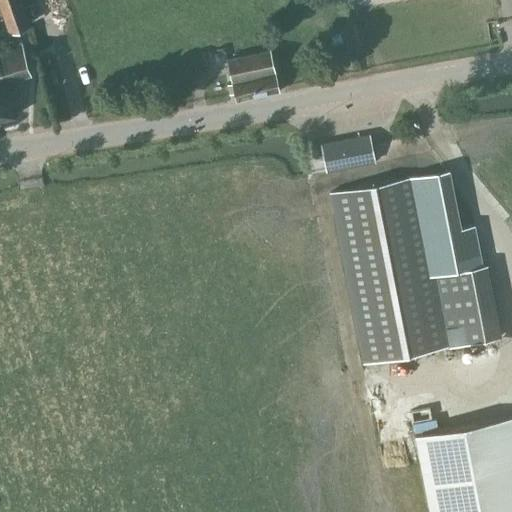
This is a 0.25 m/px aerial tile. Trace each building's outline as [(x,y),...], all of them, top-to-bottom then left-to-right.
[(0,0),(0,3),(9,30),(14,46),(0,49),(0,123),(0,121),(0,118),(19,114),(8,81),(32,74),(18,27),(30,23),(21,0),(0,0)] [(340,33),(331,36),(334,44),(343,40),(340,33)] [(369,56),(365,40),(353,43),(358,59),(369,56)] [(270,49),(227,59),(232,83),(227,84),(230,94),(235,93),(236,101),(280,91),(270,49)] [(328,173),(375,164),(370,137),(322,146),(328,173)] [(482,265),(475,225),(458,228),(446,169),(416,175),(435,274),(482,265)] [(365,362),(496,337),(482,265),(435,274),(416,175),(331,192),(365,362)] [(511,511),(511,417),(416,436),(431,511),(511,511)] [(383,437),(374,438),(377,460),(385,459),(383,437)]
